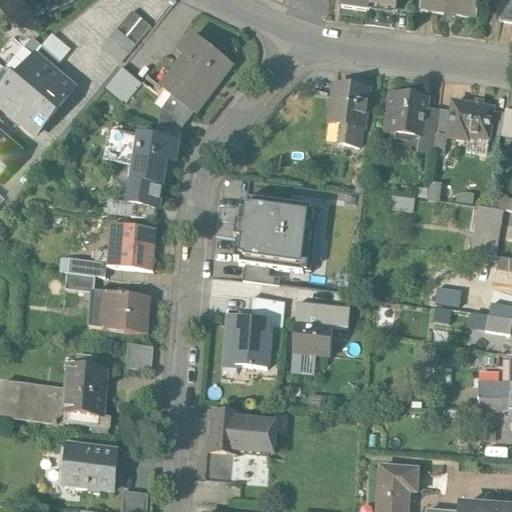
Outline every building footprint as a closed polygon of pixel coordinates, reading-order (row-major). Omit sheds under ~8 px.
[(30,0),(23,4),(32,22),(70,2),(69,0),(30,0)] [(369,0),(341,0),(340,7),(368,11),(369,6),(369,0)] [(395,9),(396,0),(369,0),(369,6),(395,9)] [(477,0),(420,0),(419,12),(475,20),(477,0)] [(511,0),(501,0),(498,23),(511,24),(511,0)] [(150,25),(131,10),(116,29),(135,43),(150,25)] [(231,67),(192,34),(176,54),(185,62),(162,90),(181,106),(193,116),(195,114),(194,112),(231,67)] [(11,78),(55,113),(73,90),(36,60),(18,82),(12,77),(11,78)] [(142,85),(121,68),(99,96),(120,113),(142,85)] [(55,113),(11,78),(3,88),(6,91),(0,98),(0,107),(36,136),(55,113)] [(370,90),(335,86),(330,123),(365,127),(370,90)] [(428,99),(392,94),(389,116),(393,117),(391,134),(422,138),(423,138),(427,111),(428,99)] [(494,112),(454,105),(448,140),(468,144),(469,139),(489,142),(494,112)] [(181,106),(174,114),(160,112),(157,130),(179,133),(193,116),(181,106)] [(511,109),(505,109),(502,140),(511,140),(511,109)] [(440,113),(427,111),(423,138),(422,138),(420,153),(435,155),(440,113)] [(175,146),(113,136),(109,161),(134,165),(128,207),(135,209),(157,212),(164,164),(172,165),(175,146)] [(0,181),(21,155),(0,138),(0,181)] [(310,213),(246,206),(244,224),(237,223),(235,240),(243,241),(240,266),(304,273),(310,213)] [(157,212),(135,209),(133,221),(156,222),(157,212)] [(504,214),(480,211),(476,236),(500,240),(504,214)] [(156,234),(109,229),(109,232),(112,233),(109,268),(106,268),(105,271),(152,275),(156,234)] [(499,249),(474,245),(473,258),(497,261),(499,249)] [(97,282),(68,279),(66,298),(95,300),(96,295),(97,282)] [(149,301),(96,295),(95,300),(102,301),(101,314),(92,314),(90,332),(145,337),(149,301)] [(285,306),(251,301),(249,322),(271,324),(271,331),(283,332),(285,306)] [(298,307),(296,329),(318,331),(318,329),(333,330),(348,332),(350,311),(298,307)] [(249,322),(228,321),(226,349),(237,350),(236,369),(251,370),(251,371),(252,371),(253,370),(267,372),(271,331),(271,324),(249,322)] [(318,331),(296,329),(293,357),(331,360),(333,330),(318,329),(318,331)] [(154,351),(130,349),(127,374),(152,377),(154,351)] [(107,374),(71,371),(68,396),(3,390),(0,424),(65,430),(64,441),(109,444),(111,422),(105,421),(107,399),(105,399),(107,374)] [(509,402),(478,402),(477,416),(502,415),(511,410),(511,404),(510,404),(509,402)] [(242,420),(211,417),(208,455),(233,457),(239,458),(239,456),(269,458),(272,424),(242,422),(242,420)] [(116,457),(69,453),(66,492),(89,494),(89,497),(101,498),(101,495),(113,496),(116,457)] [(233,457),(208,455),(206,483),(231,485),(233,457)] [(417,473),(380,470),(377,511),(407,511),(408,495),(416,495),(417,473)] [(147,511),(148,499),(124,497),(123,511),(147,511)]
